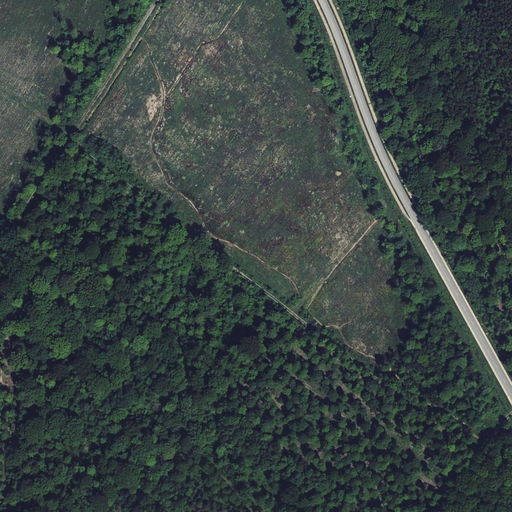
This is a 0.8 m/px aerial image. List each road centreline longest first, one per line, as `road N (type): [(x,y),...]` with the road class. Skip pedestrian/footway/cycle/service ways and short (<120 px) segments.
road 1 (tertiary): [(511,393),(387,166),(322,0)]
road 2 (unknown): [(403,52),(401,92),(422,123),(417,167),(511,329)]
